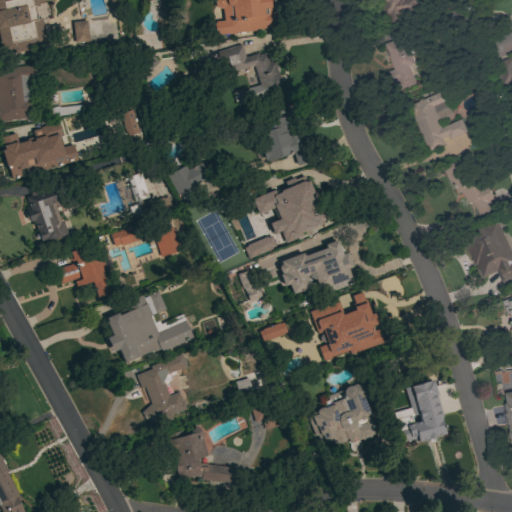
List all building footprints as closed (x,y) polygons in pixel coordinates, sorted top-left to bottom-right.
[(0,0),(49,0),(37,2),(38,6),(34,7),(36,19),(40,18),(46,46),(2,55),(0,46),(0,0)] [(218,8),(216,7),(215,6),(214,5),(213,3),(213,1),(213,0),(267,0),(269,12),(274,12),(276,29),(213,34),(212,23),(213,23),(213,22),(222,21),(221,10),(220,8),(218,8)] [(422,0),(423,4),(419,5),(420,10),(404,13),(405,20),(392,23),(390,14),(387,14),(384,0),(422,0)] [(511,52),(496,58),(489,39),(511,30),(511,52)] [(415,83),(399,89),(397,81),(391,83),(387,71),(394,69),(389,56),(387,55),(386,52),(387,50),(384,43),(405,36),(414,63),(409,65),(415,83)] [(240,45),(243,57),(256,53),(257,55),(265,52),(268,62),(273,60),(274,66),(276,65),(278,72),(277,73),(283,92),(262,99),(252,66),(223,75),(216,52),(240,45)] [(143,74),(137,67),(151,55),(157,62),(143,74)] [(495,62),(511,56),(511,80),(503,84),(495,62)] [(31,117),(0,121),(0,69),(14,68),(14,67),(34,65),(35,77),(26,78),(31,117)] [(249,87),(253,101),(236,105),(235,102),(234,101),(233,97),(233,95),(232,92),(249,87)] [(447,100),(453,114),(440,120),(439,118),(437,119),(441,127),(461,118),(467,131),(450,138),(448,135),(440,138),(443,144),(430,150),(427,143),(426,144),(413,116),(411,117),(407,106),(446,88),(450,99),(447,100)] [(83,104),(84,113),(58,116),(52,117),(52,116),(48,116),(47,107),(58,106),(58,107),(83,104)] [(295,165),(292,152),(290,153),(290,154),(285,155),(285,154),(276,156),(277,159),(266,162),(266,160),(264,161),(263,160),(262,160),(259,149),(260,148),(259,147),(263,146),(255,117),(289,107),(305,163),(295,165)] [(135,111),(122,112),(123,136),(137,136),(135,111)] [(80,119),(80,122),(92,120),(93,128),(69,133),(67,121),(80,119)] [(0,139),(31,134),(32,143),(21,145),(25,165),(24,165),(25,167),(26,171),(6,175),(3,157),(2,157),(1,151),(0,151),(0,139)] [(452,179),(449,180),(444,169),(448,167),(447,165),(459,159),(469,180),(476,177),(481,188),(487,185),(493,198),(490,199),(494,208),(480,215),(473,200),(468,203),(462,190),(458,192),(452,179)] [(165,175),(184,165),(186,170),(200,163),(207,177),(191,186),(197,198),(186,204),(182,198),(181,199),(179,194),(180,194),(180,193),(176,195),(165,175)] [(147,198),(135,201),(134,197),(135,197),(131,183),(129,183),(127,177),(139,173),(147,198)] [(247,207),(245,200),(239,201),(237,193),(243,191),(241,185),(254,181),(261,201),(284,191),(282,186),(294,180),(305,206),(306,206),(309,214),(308,214),(309,216),(313,215),(315,220),(311,222),(314,229),(288,241),(289,242),(282,245),(281,243),(261,252),(255,239),(273,231),(271,227),(286,220),(285,218),(288,217),(283,207),(282,208),(262,217),(257,205),(247,207)] [(37,239),(36,239),(35,237),(34,235),(35,234),(36,232),(32,220),(29,222),(28,219),(26,220),(24,213),(25,213),(24,210),(28,209),(24,198),(29,196),(28,193),(49,186),(54,201),(52,202),(59,221),(61,221),(63,226),(65,226),(68,234),(45,241),(44,240),(39,241),(39,239),(37,239)] [(161,197),(161,199),(166,197),(170,209),(151,216),(146,202),(161,197)] [(461,235),(496,218),(511,252),(511,279),(502,284),(496,271),(483,277),(477,264),(475,265),(461,235)] [(138,224),(142,235),(139,236),(140,239),(120,246),(119,244),(113,246),(108,235),(138,224)] [(178,251),(159,258),(151,232),(170,226),(178,251)] [(247,260),(274,248),(269,236),(242,248),(247,260)] [(276,268),(278,265),(279,265),(278,261),(301,253),(302,256),(324,248),(323,244),(335,240),(338,247),(339,246),(340,249),(341,249),(342,251),(342,253),(345,252),(350,266),(350,267),(355,282),(321,295),(319,289),(317,290),(314,279),(311,279),(309,279),(308,277),(306,275),(304,276),(308,287),(290,294),(287,284),(282,286),(278,274),(280,274),(278,273),(276,268)] [(74,263),(73,260),(69,262),(66,252),(83,247),(87,259),(100,255),(103,265),(100,266),(103,277),(105,276),(110,292),(95,297),(90,282),(74,287),(72,281),(79,279),(78,277),(74,279),(74,280),(61,284),(61,283),(60,283),(58,278),(57,279),(56,275),(55,269),(74,263)] [(251,288),(256,286),(260,297),(247,302),(242,289),(241,289),(235,274),(245,271),(251,288)] [(308,312),(315,335),(318,334),(322,346),(317,347),(322,361),(349,352),(349,355),(383,344),(378,327),(379,327),(375,313),(370,314),(362,293),(351,297),(355,311),(342,316),(337,303),(308,312)] [(182,318),(191,338),(163,350),(163,349),(159,351),(159,349),(152,352),(152,350),(122,363),(116,349),(110,352),(104,338),(110,335),(104,322),(105,321),(104,318),(116,313),(126,309),(123,302),(141,295),(142,298),(147,296),(149,302),(159,298),(164,310),(154,314),(154,313),(150,315),(156,329),(182,318)] [(262,344),(286,333),(282,322),(257,333),(262,344)] [(162,381),(168,396),(177,392),(179,395),(181,401),(182,401),(185,409),(170,415),(170,417),(158,422),(155,416),(149,422),(146,419),(145,420),(142,417),(142,415),(140,413),(149,404),(143,387),(139,388),(134,375),(149,369),(148,366),(180,354),(185,367),(165,374),(162,381)] [(246,378),(247,380),(246,381),(249,390),(244,391),(245,393),(241,394),(241,392),(236,394),(233,382),(246,378)] [(333,443),(332,440),(332,442),(328,443),(326,442),(319,445),(316,435),(313,436),(306,418),(311,416),(310,414),(314,413),(314,412),(315,411),(315,409),(320,407),(322,408),(323,407),(321,401),(326,399),(325,397),(342,390),(343,388),(347,386),(349,387),(361,382),(366,396),(361,398),(368,414),(364,416),(366,417),(366,419),(366,421),(367,421),(372,433),(370,434),(369,437),(362,440),(359,439),(347,443),(345,438),(344,438),(344,441),(338,443),(336,442),(333,443)] [(420,405),(416,391),(432,387),(435,394),(432,395),(443,434),(434,437),(434,439),(427,441),(427,439),(416,442),(415,438),(402,442),(399,431),(397,431),(392,413),(420,405)] [(511,439),(510,438),(509,432),(510,431),(510,426),(510,424),(509,424),(509,423),(506,424),(503,404),(506,404),(506,403),(507,403),(506,392),(511,391),(511,439)] [(248,407),(271,400),(279,425),(263,430),(260,421),(253,423),(248,407)] [(205,456),(195,459),(196,463),(234,468),(232,485),(186,478),(187,469),(178,472),(168,440),(186,434),(194,426),(202,434),(199,437),(205,456)] [(19,499),(17,500),(23,511),(0,511),(0,458),(1,460),(2,460),(4,464),(4,465),(6,470),(5,471),(19,499)]
